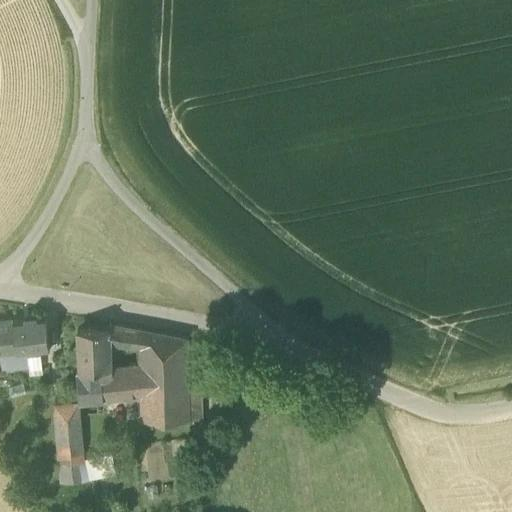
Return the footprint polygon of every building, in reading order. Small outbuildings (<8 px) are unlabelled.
[(45,318),(13,321),(0,322),(0,356),(7,355),(16,354),(27,353),(39,352),(49,351),(45,318)] [(140,348),(141,366),(111,369),(101,370),(102,372),(80,373),(80,371),(76,371),(79,401),(79,404),(80,404),(105,401),(142,397),(142,422),(190,421),(189,376),(188,339),(140,330),(111,324),(111,329),(111,344),(140,348)] [(80,371),(80,373),(102,372),(101,370),(111,369),(111,344),(111,329),(77,331),(80,371)] [(42,375),(39,352),(27,353),(29,369),(30,376),(42,375)] [(7,355),(9,370),(29,369),(27,353),(16,354),(7,355)] [(189,376),(190,421),(202,421),(201,379),(189,376)] [(79,401),(56,403),(62,483),(82,479),(79,463),(84,462),(80,404),(79,404),(79,401)] [(79,463),(82,479),(115,473),(111,456),(84,462),(79,463)]
